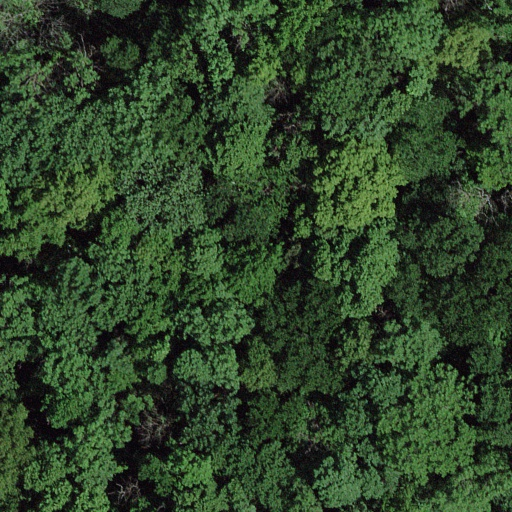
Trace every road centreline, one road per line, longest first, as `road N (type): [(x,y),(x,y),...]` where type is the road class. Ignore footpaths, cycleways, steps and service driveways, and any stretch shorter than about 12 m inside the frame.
road 1 (track): [(365,0),(351,114),(354,373),(377,448),(412,511)]
road 2 (track): [(100,511),(50,402),(22,373),(0,364)]
